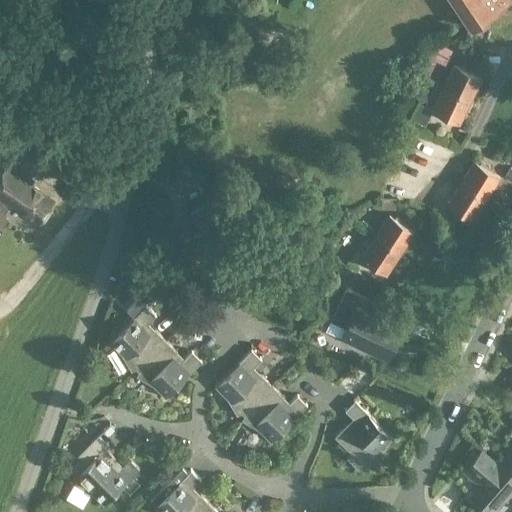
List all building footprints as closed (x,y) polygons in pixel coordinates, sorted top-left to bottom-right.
[(451,0),(471,29),(488,18),(510,3),(511,2),(509,0),(451,0)] [(429,57),(445,64),(451,50),(435,43),(429,57)] [(481,78),(454,65),(443,87),(470,101),(481,78)] [(432,110),(459,123),(470,101),(443,87),(432,110)] [(474,161),(460,182),(486,199),(499,177),(474,161)] [(0,229),(7,219),(3,217),(12,204),(39,223),(54,201),(31,185),(33,181),(8,164),(0,175),(0,229)] [(447,204),(472,220),(486,199),(460,182),(447,204)] [(184,242),(187,247),(179,252),(184,259),(182,260),(185,264),(186,264),(189,271),(211,260),(217,270),(225,265),(217,251),(226,246),(216,226),(224,222),(214,203),(191,215),(197,227),(202,224),(206,231),(200,235),(199,234),(184,242)] [(414,232),(389,215),(375,237),(400,253),(414,232)] [(464,231),(456,227),(448,245),(455,249),(464,231)] [(361,258),(386,274),(400,253),(375,237),(361,258)] [(374,302),(345,288),(329,321),(346,329),(341,339),(382,358),(386,361),(394,343),(401,329),(368,313),(374,302)] [(109,342),(121,354),(131,371),(136,369),(137,370),(166,341),(155,330),(153,332),(147,325),(156,315),(146,305),(145,306),(138,299),(127,310),(134,317),(109,342)] [(139,372),(136,376),(153,386),(165,398),(202,361),(192,351),(182,361),(176,354),(177,352),(166,341),(137,370),(139,372)] [(259,376),(252,369),(262,360),(251,350),(215,386),(226,398),(237,416),(241,413),(243,414),(272,385),(260,374),(259,376)] [(241,420),(259,430),(271,442),(307,405),(297,395),(288,405),(281,398),(283,396),(272,385),(243,414),(244,416),(241,420)] [(346,425),(334,437),(351,453),(346,457),(359,470),(365,463),(370,466),(380,448),(392,436),(355,400),(344,410),(354,420),(348,426),(346,425)] [(105,449),(109,445),(99,434),(77,455),(82,460),(70,472),(77,479),(74,483),(91,493),(103,505),(139,470),(129,460),(121,468),(114,461),(115,460),(105,449)] [(511,448),(498,465),(511,477),(511,448)] [(481,484),(471,496),(489,511),(491,511),(511,488),(511,477),(498,465),(482,450),(465,470),(481,484)] [(198,496),(192,490),(201,480),(191,470),(188,473),(183,468),(151,500),(156,506),(154,507),(159,511),(205,511),(211,506),(200,495),(198,496)]
